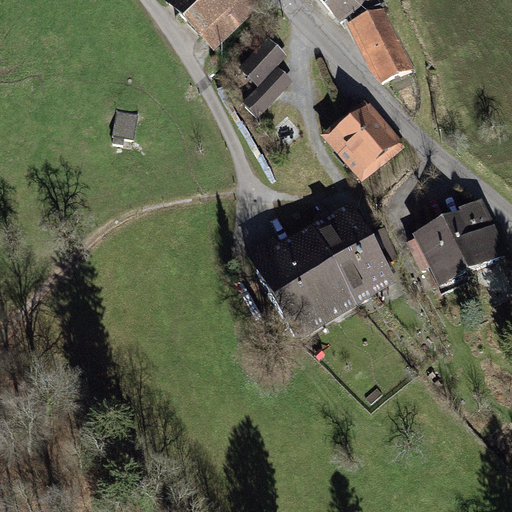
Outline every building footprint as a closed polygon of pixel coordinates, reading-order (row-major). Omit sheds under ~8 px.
[(172,0),(168,4),(204,39),(241,0),(172,0)] [(320,0),(342,25),(370,0),(369,0),(320,0)] [(383,11),(353,26),(383,84),(413,69),(383,11)] [(258,86),(266,77),(251,63),(243,73),(258,86)] [(367,112),(335,140),(366,174),(399,145),(367,112)] [(135,118),(120,115),(115,138),(132,141),(135,118)] [(466,221),(448,229),(459,249),(456,251),(467,275),(487,263),(489,265),(506,257),(481,206),(463,214),(466,221)] [(354,217),(315,240),(354,303),(391,281),(354,217)] [(459,249),(448,229),(446,230),(443,225),(434,230),(437,236),(411,250),(423,273),(435,267),(445,286),(467,275),(456,251),(459,249)] [(354,303),(315,240),(281,260),(318,323),(354,303)] [(318,323),(281,260),(272,246),(249,259),(294,337),(318,323)]
